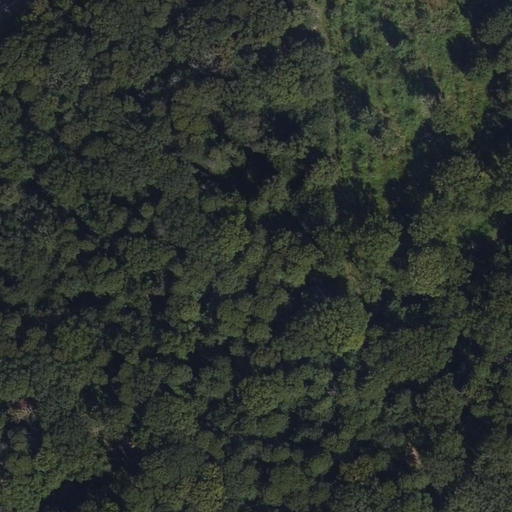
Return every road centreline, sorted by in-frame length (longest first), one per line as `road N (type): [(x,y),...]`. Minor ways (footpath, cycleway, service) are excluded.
road 1 (track): [(511,234),(184,429),(95,463),(26,464),(6,511)]
road 2 (track): [(460,511),(430,481),(363,358),(387,308)]
